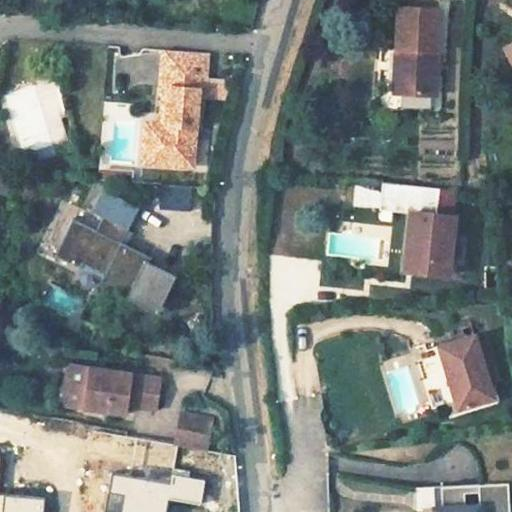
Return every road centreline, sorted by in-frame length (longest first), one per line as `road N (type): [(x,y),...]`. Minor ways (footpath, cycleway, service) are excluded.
road 1 (residential): [(264,511),(240,319),(239,224),(245,144),(282,0)]
road 2 (unknown): [(0,429),(62,446),(69,511)]
